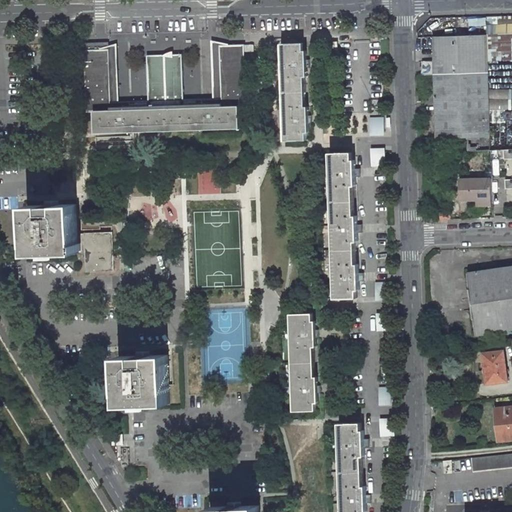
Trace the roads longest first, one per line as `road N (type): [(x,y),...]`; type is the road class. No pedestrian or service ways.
road 1 (residential): [(0,13),(399,2)]
road 2 (residential): [(408,232),(418,446),(410,511)]
road 3 (unclassified): [(0,301),(127,511)]
road 4 (residential): [(408,232),(399,2)]
